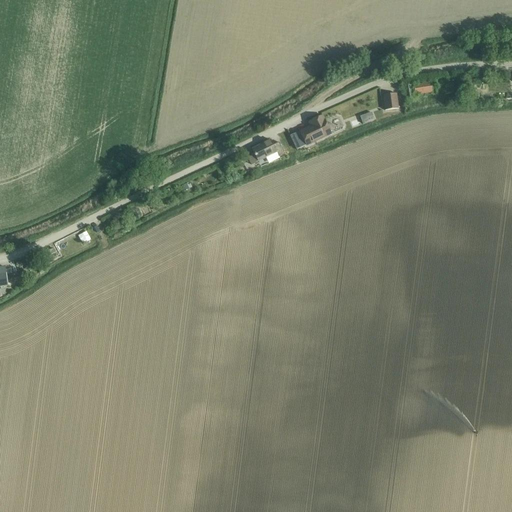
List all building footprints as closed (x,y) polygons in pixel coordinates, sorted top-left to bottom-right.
[(434,82),(412,85),(413,95),(435,92),(434,82)] [(412,99),(410,85),(403,86),(405,100),(412,99)] [(385,111),(398,109),(396,94),(383,96),(385,111)] [(371,113),(360,117),(363,125),(374,121),(371,113)] [(322,116),(308,123),(310,127),(307,129),(307,128),(299,132),(306,146),(314,142),(314,143),(331,135),(330,132),(332,131),(333,128),(331,125),(329,124),(326,125),(322,116)] [(274,145),(271,139),(252,151),(254,155),(248,158),(251,165),(257,162),(275,154),(277,158),(283,155),(278,143),(274,145)] [(123,213),(112,219),(115,225),(126,220),(123,213)]
